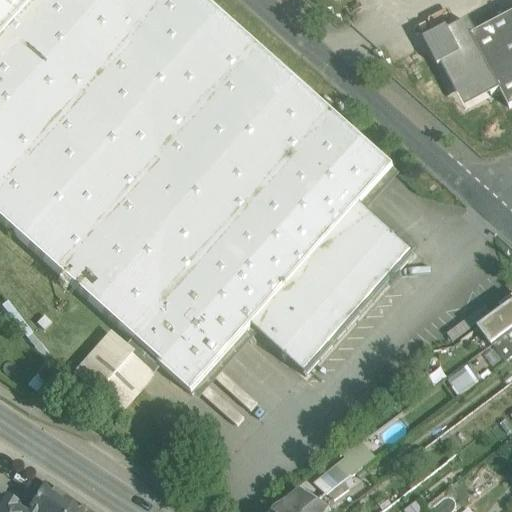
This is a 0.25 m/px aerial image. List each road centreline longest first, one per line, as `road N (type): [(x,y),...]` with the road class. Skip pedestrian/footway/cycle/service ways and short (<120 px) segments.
road 1 (residential): [(248,0),(481,203)]
road 2 (secondary): [(142,511),(0,420)]
